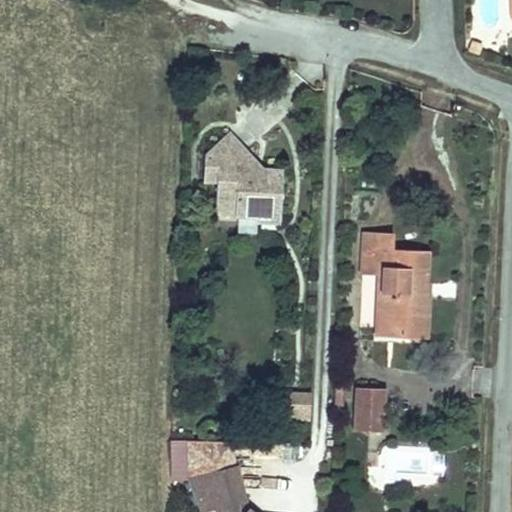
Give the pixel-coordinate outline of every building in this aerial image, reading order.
[(229,168),(247,152),(230,134),(207,154),(218,166),(229,168)] [(281,223),(283,171),(255,170),(243,156),(229,168),(218,166),(207,154),(205,156),(204,181),(217,182),(217,201),(236,202),(236,216),(258,217),(258,222),(281,223)] [(236,216),(236,202),(217,201),(216,215),(236,216)] [(425,295),(427,252),(392,250),(393,234),(365,233),(363,275),(383,276),(381,315),(399,316),(398,337),(425,339),(427,295),(425,295)] [(398,337),(399,316),(381,315),(380,337),(398,337)] [(342,410),(343,385),(335,384),(334,410),(342,410)] [(382,432),(384,389),(357,388),(356,431),(382,432)] [(310,415),(311,394),(286,394),(285,414),(310,415)] [(249,511),(248,511),(238,511),(235,502),(244,500),(236,468),(190,480),(202,509),(215,506),(216,511),(249,511)] [(247,511),(244,500),(235,502),(238,511),(247,511)]
